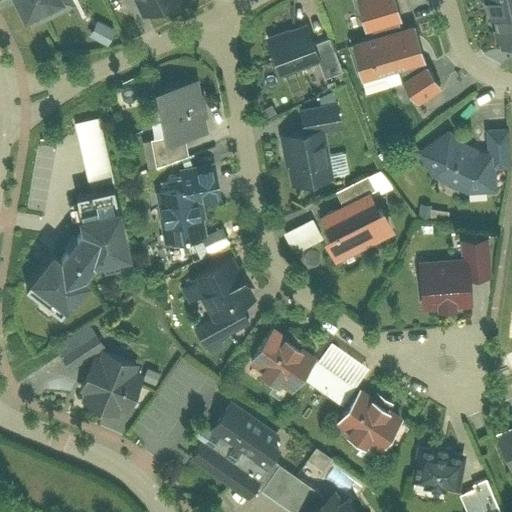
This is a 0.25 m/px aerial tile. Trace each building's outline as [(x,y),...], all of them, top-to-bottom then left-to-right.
[(16,0),(27,22),(74,0),(16,0)] [(135,0),(142,12),(168,0),(135,0)] [(397,0),(356,0),(364,27),(402,16),(397,0)] [(511,0),(484,0),(487,11),(492,10),(511,5),(511,0)] [(511,5),(492,10),(500,43),(511,39),(511,5)] [(311,20),(267,35),(280,71),(319,57),(324,72),(342,65),(330,31),(316,36),(311,20)] [(415,20),(351,37),(361,74),(425,57),(415,20)] [(97,23),(91,36),(108,44),(114,31),(97,23)] [(427,60),(402,76),(418,100),(443,84),(427,60)] [(199,73),(156,78),(165,132),(141,135),(146,166),(188,150),(184,129),(210,126),(205,88),(201,89),(199,73)] [(316,123),(279,129),(284,162),(287,162),(290,181),(331,174),(323,128),(342,125),(338,100),(313,104),(316,123)] [(98,113),(74,118),(90,181),(113,175),(98,113)] [(511,163),(509,123),(485,124),(485,144),(480,144),(453,130),(450,124),(417,147),(431,171),(437,170),(456,186),(496,186),(496,163),(511,163)] [(224,196),(223,191),(217,154),(180,160),(181,169),(168,171),(169,174),(159,176),(159,181),(152,182),(162,239),(204,232),(199,201),(224,196)] [(341,200),(319,211),(325,223),(320,225),(334,253),(336,252),(339,257),(392,232),(390,227),(396,224),(382,194),(375,197),(370,187),(374,185),(368,172),(335,188),(341,200)] [(117,196),(113,180),(77,188),(79,219),(71,231),(61,242),(55,238),(31,268),(33,271),(22,283),(61,313),(88,278),(85,275),(95,257),(131,251),(121,195),(117,196)] [(322,235),(313,215),(283,228),(292,249),(322,235)] [(223,225),(203,233),(209,247),(229,238),(223,225)] [(419,256),(422,306),(475,302),(473,273),(491,272),(488,234),(459,236),(460,253),(419,256)] [(234,252),(191,273),(213,317),(196,325),(205,342),(251,318),(242,301),(256,295),(234,252)] [(272,319),(247,360),(290,387),(316,347),(272,319)] [(61,353),(70,367),(104,344),(89,320),(72,330),(79,341),(61,353)] [(331,337),(305,374),(342,400),(368,364),(331,337)] [(94,351),(80,388),(87,390),(84,398),(100,405),(117,410),(120,403),(130,407),(146,364),(132,359),(133,356),(105,346),(102,354),(94,351)] [(359,384),(334,418),(375,448),(400,414),(359,384)] [(201,436),(188,455),(250,498),(259,484),(278,457),(271,452),(284,433),(228,395),(210,421),(203,416),(193,430),(201,436)] [(511,418),(496,425),(511,465),(511,418)] [(420,440),(415,477),(425,479),(424,483),(446,486),(446,482),(460,484),(465,447),(420,440)] [(323,489),(278,457),(259,484),(297,510),(295,511),(356,511),(336,480),(323,489)] [(501,511),(486,473),(472,479),(474,483),(460,489),(469,511),(501,511)]
